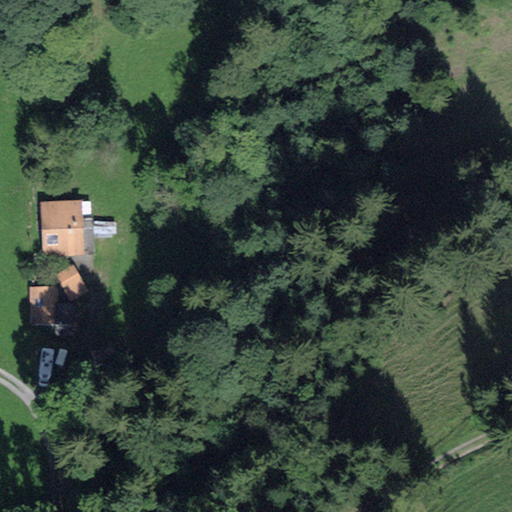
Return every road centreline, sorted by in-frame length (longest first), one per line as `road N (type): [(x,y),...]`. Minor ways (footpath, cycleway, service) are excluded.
road 1 (track): [(511,424),(360,511)]
road 2 (track): [(57,511),(36,410),(0,376)]
